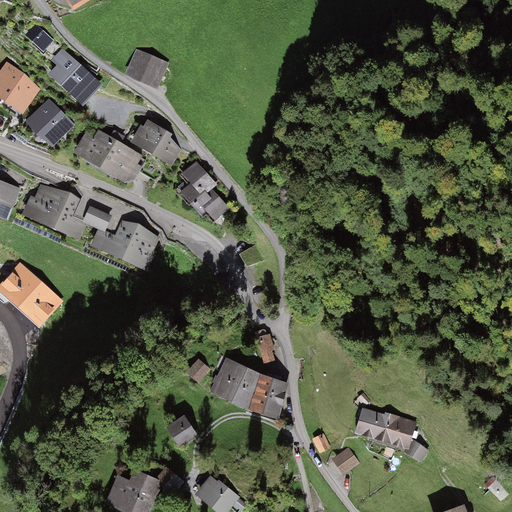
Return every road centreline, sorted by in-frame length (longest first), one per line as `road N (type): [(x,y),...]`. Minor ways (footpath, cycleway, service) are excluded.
road 1 (unclassified): [(40,0),(86,54),(166,107),(274,239),(284,281),(277,333)]
road 2 (unclassified): [(277,333),(255,312),(211,238),(0,146)]
road 3 (unclassified): [(354,511),(302,434),(277,333)]
road 4 (track): [(302,434),(229,416),(201,439),(188,488)]
